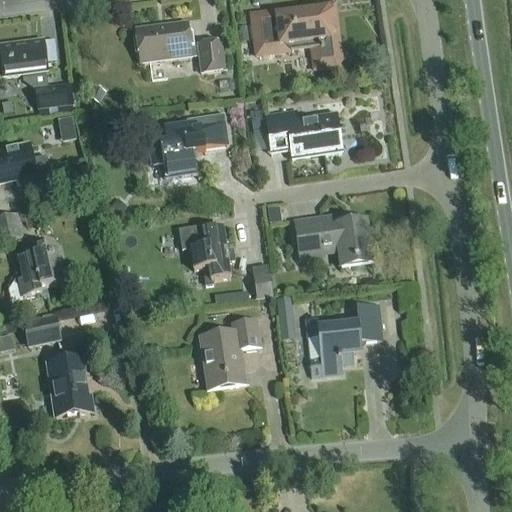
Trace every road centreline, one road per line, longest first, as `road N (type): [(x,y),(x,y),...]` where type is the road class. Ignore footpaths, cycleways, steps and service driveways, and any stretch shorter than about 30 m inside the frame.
road 1 (residential): [(479,449),(235,465),(0,498)]
road 2 (residential): [(479,449),(450,174)]
road 3 (primary): [(475,0),(511,243)]
road 4 (residential): [(268,197),(450,174)]
road 5 (residential): [(450,174),(424,0)]
